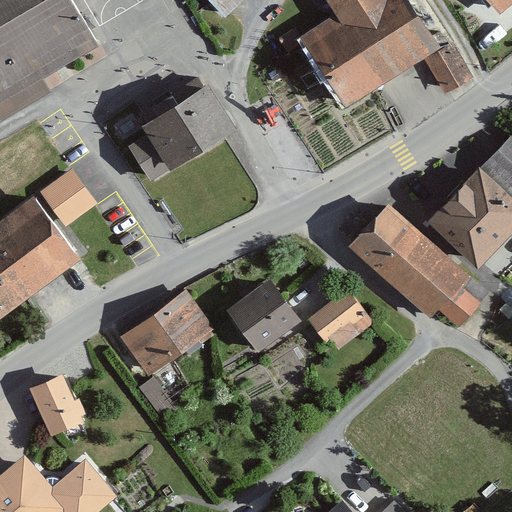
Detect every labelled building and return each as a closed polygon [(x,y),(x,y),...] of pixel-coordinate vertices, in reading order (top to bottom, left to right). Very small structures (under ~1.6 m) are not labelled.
[(74,0),(0,0),(0,98),(99,45),(74,0)] [(215,0),(226,11),(237,0),(215,0)] [(328,0),(340,17),(308,38),(350,104),(428,54),(436,49),(435,46),(405,0),(328,0)] [(436,49),(428,54),(449,89),(470,76),(447,39),(435,46),(436,49)] [(151,128),(131,140),(154,176),(234,124),(207,82),(144,122),(151,128)] [(511,120),(478,159),(511,189),(511,120)] [(511,189),(478,159),(429,215),(482,264),(511,232),(511,189)] [(67,220),(99,196),(72,161),(41,185),(67,220)] [(42,189),(0,217),(0,311),(86,253),(42,189)] [(388,195),(350,238),(436,312),(442,305),(462,321),(483,296),(464,280),(473,269),(388,195)] [(271,268),(228,300),(261,344),(304,312),(271,268)] [(187,283),(118,329),(145,368),(213,322),(187,283)] [(351,283),(310,314),(335,346),(376,315),(351,283)] [(62,371),(32,384),(52,429),(82,416),(62,371)] [(25,449),(0,469),(0,511),(60,511),(63,510),(64,511),(93,511),(117,492),(86,456),(54,483),(25,449)] [(362,511),(345,492),(322,511),(362,511)] [(407,511),(393,496),(376,511),(407,511)]
